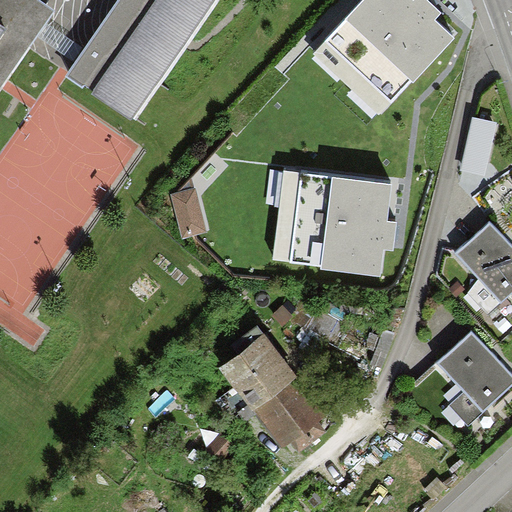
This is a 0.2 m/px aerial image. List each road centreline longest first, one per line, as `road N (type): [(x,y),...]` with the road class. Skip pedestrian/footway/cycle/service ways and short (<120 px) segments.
road 1 (residential): [(369,409),(405,328),(469,80),(481,56),(511,36)]
road 2 (track): [(260,511),(369,409)]
